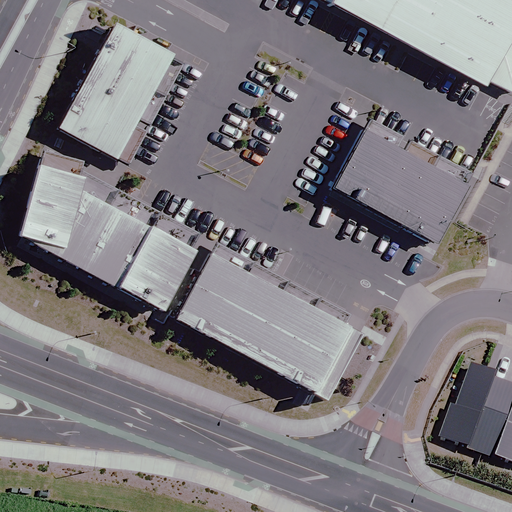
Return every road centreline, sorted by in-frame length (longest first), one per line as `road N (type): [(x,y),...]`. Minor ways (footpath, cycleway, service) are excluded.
road 1 (unknown): [(283,232),(323,147),(319,104),(117,0)]
road 2 (residential): [(352,493),(437,314),(475,300),(511,307)]
road 3 (secondary): [(241,451),(0,357)]
road 4 (secondary): [(241,451),(0,424)]
